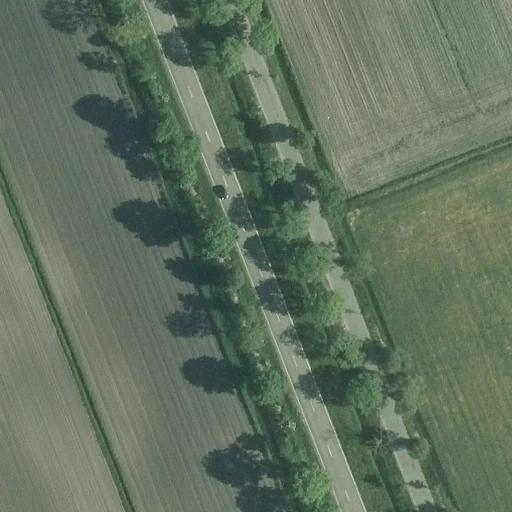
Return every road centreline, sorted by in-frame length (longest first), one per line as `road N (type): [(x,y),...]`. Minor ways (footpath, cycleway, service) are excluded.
road 1 (tertiary): [(352,511),(152,0)]
road 2 (unclassified): [(427,511),(228,0)]
